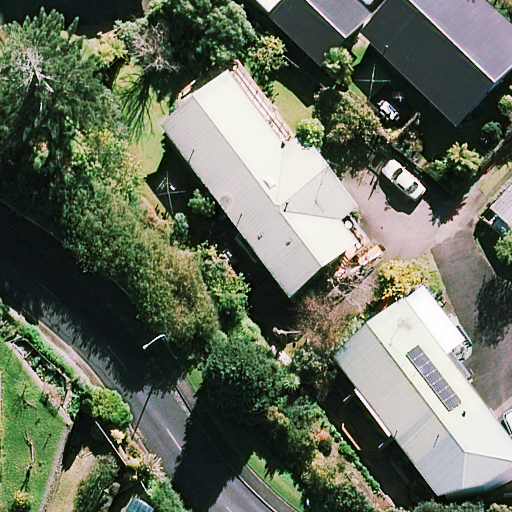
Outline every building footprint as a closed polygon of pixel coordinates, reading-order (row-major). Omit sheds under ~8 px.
[(376,31),(346,0),(246,0),(324,81),(376,31)] [(492,24),(468,0),(413,0),(366,48),(461,143),(511,92),(511,36),(496,20),(492,24)] [(292,170),(236,94),(169,144),(296,316),(363,266),(346,243),(361,232),(307,159),(292,170)] [(511,238),(511,202),(494,220),(511,238)] [(471,364),(431,310),(342,377),(442,511),(462,511),(511,496),(511,458),(452,378),(471,364)]
